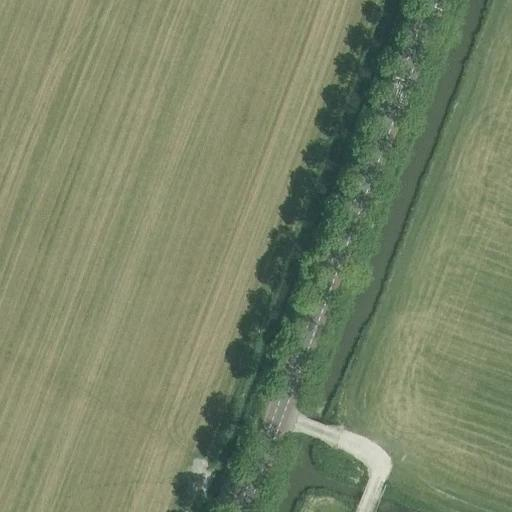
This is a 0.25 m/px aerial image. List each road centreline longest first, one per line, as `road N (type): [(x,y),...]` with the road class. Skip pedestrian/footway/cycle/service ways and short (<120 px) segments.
road 1 (tertiary): [(243,511),(435,0)]
road 2 (track): [(364,511),(376,457),(280,413)]
